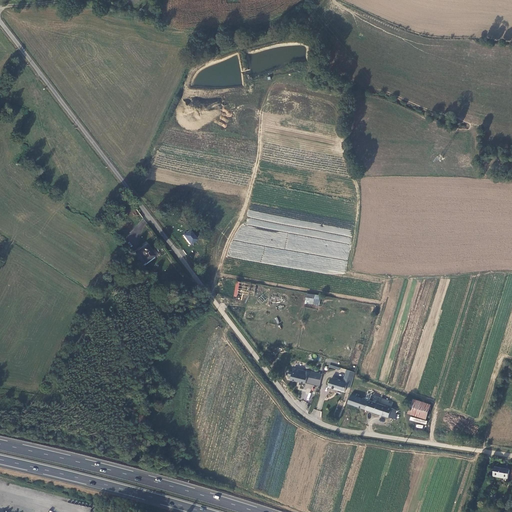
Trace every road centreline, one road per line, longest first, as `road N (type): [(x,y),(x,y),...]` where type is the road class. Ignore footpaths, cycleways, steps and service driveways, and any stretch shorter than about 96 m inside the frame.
road 1 (unclassified): [(511,455),(336,429),(306,415),(0,21)]
road 2 (trunk): [(253,511),(0,445)]
road 3 (trunk): [(0,460),(201,511)]
